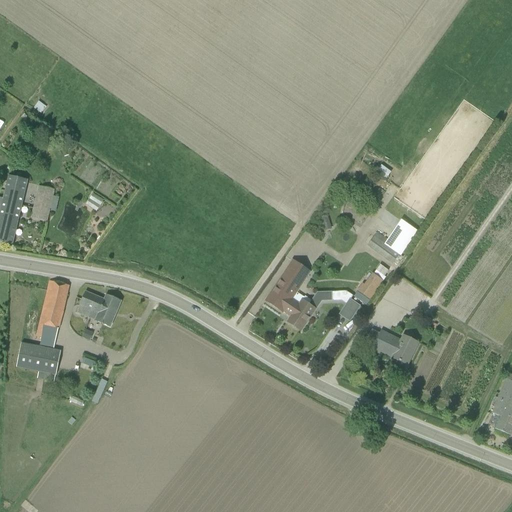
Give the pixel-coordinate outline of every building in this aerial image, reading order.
[(39,134),(47,139),(51,133),(43,127),(39,134)] [(391,173),(381,166),(376,172),(386,179),(391,173)] [(13,245),(12,245),(28,181),(9,176),(3,199),(0,198),(0,242),(11,245),(12,246),(13,245)] [(39,187),(32,219),(47,222),(54,190),(39,187)] [(97,211),(104,200),(93,193),(86,204),(97,211)] [(332,230),(327,216),(320,218),(324,232),(332,230)] [(399,256),(374,237),(367,246),(392,265),(393,263),(397,266),(403,258),(399,255),(399,256)] [(293,261),(265,302),(283,313),(284,312),(291,317),(287,323),(300,332),(315,310),(314,308),(316,305),(311,302),(309,305),(302,301),(304,298),(297,293),(310,273),(293,261)] [(372,274),(364,285),(362,284),(357,292),(358,293),(370,301),(384,282),(372,274)] [(49,282),(39,325),(59,329),(69,286),(49,282)] [(106,295),(104,300),(85,292),(76,313),(95,322),(110,328),(121,302),(106,295)] [(342,292),(315,292),(315,301),(333,302),(333,296),(342,296),(342,292)] [(349,299),(339,315),(350,323),(361,307),(349,299)] [(90,342),(93,333),(86,330),(82,338),(90,342)] [(380,332),(372,348),(393,359),(407,366),(418,344),(403,337),(401,342),(380,332)] [(21,343),(16,368),(56,377),(61,352),(21,343)] [(500,417),(495,430),(510,436),(511,430),(511,382),(506,380),(498,399),(496,398),(492,408),(495,409),(493,414),(500,417)]
